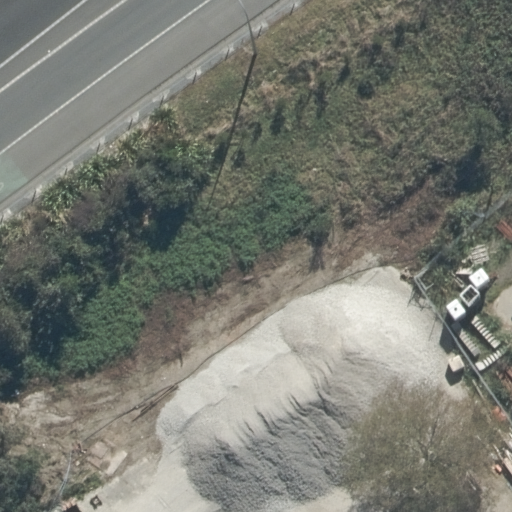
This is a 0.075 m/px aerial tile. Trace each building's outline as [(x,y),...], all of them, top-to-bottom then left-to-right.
[(509,294),(471,235),(368,304),(406,362),(509,294)] [(511,299),(500,309),(511,324),(511,299)] [(352,304),(249,376),(274,412),(377,340),(352,304)] [(511,352),(494,330),(467,351),(511,407),(511,352)] [(145,440),(73,481),(88,506),(101,498),(109,511),(136,511),(154,502),(143,482),(163,471),(145,440)]
